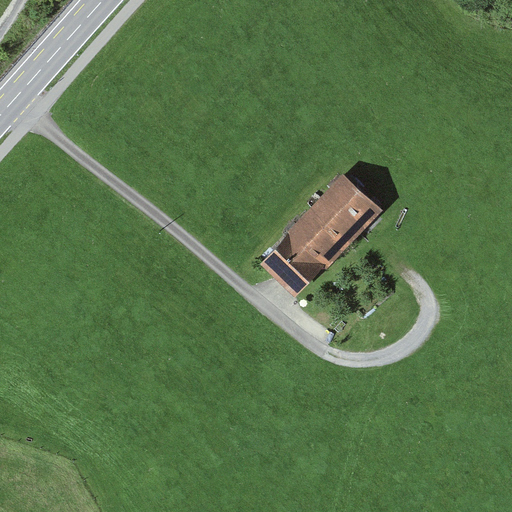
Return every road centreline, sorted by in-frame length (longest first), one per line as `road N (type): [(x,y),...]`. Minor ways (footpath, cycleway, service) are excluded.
road 1 (track): [(14,99),(317,349),(367,356),(417,341),(434,305),(404,265)]
road 2 (secondary): [(102,0),(0,116)]
